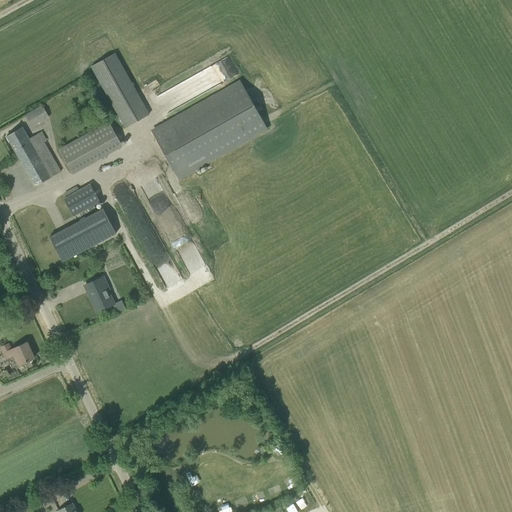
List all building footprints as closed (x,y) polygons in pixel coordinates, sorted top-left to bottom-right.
[(91,67),(125,128),(150,114),(115,53),(91,67)] [(202,89),(225,78),(219,66),(197,77),(202,89)] [(152,132),(178,178),(267,128),(241,82),(152,132)] [(25,116),(31,127),(49,117),(42,106),(25,116)] [(59,149),(72,175),(122,147),(109,121),(59,149)] [(6,136),(35,187),(60,172),(44,143),(43,143),(38,134),(29,139),(22,127),(6,136)] [(64,193),(66,197),(64,199),(73,216),(85,209),(86,212),(101,204),(90,184),(79,190),(76,186),(64,193)] [(103,209),(49,237),(62,262),(116,233),(103,209)] [(105,287),(107,286),(103,277),(85,286),(97,312),(113,304),(105,287)] [(1,348),(6,358),(15,354),(20,364),(19,365),(34,358),(26,343),(11,350),(8,344),(1,348)] [(254,452),(266,459),(269,454),(257,447),(254,452)] [(240,494),(233,498),(241,511),(247,507),(240,494)] [(76,511),(72,503),(58,510),(58,511),(76,511)]
